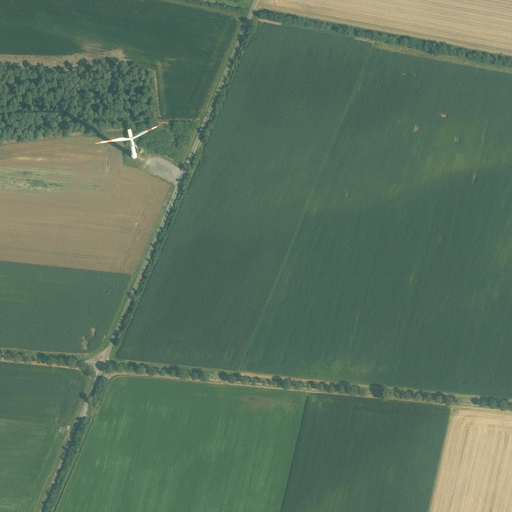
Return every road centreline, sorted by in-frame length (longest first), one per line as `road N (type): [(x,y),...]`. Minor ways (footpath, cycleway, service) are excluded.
road 1 (unclassified): [(511,406),(102,366)]
road 2 (unclassified): [(257,0),(102,366)]
road 3 (unclassified): [(102,366),(42,511)]
